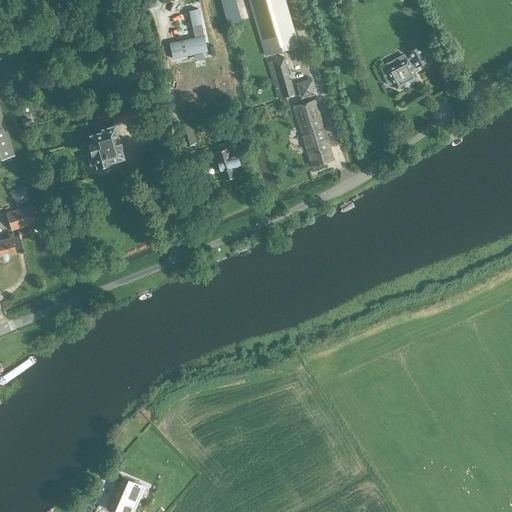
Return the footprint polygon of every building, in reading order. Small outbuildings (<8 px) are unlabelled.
[(235,0),(220,0),(228,26),(241,22),(235,0)] [(249,0),(266,55),(277,51),(298,45),(284,0),(249,0)] [(198,8),(188,11),(192,26),(202,23),(198,8)] [(204,35),(169,43),(173,58),(207,51),(204,35)] [(393,82),(397,89),(417,78),(411,66),(415,65),(416,66),(427,61),(419,45),(407,51),(411,58),(407,60),(407,58),(396,64),(394,63),(387,66),(388,68),(386,69),(388,73),(384,75),(389,84),(393,82)] [(444,45),(430,52),(434,59),(448,52),(444,45)] [(284,57),(267,61),(278,99),(295,94),(284,57)] [(314,77),(298,80),(301,97),(317,94),(314,77)] [(314,99),(293,106),(306,144),(305,144),(312,166),(333,159),(314,99)] [(0,107),(0,158),(14,155),(0,107)] [(87,154),(91,166),(97,164),(98,166),(109,162),(109,161),(123,157),(120,145),(121,145),(119,137),(118,138),(114,126),(103,129),(101,122),(89,125),(91,135),(90,135),(93,142),(90,143),(93,153),(87,154)] [(186,145),(193,143),(188,125),(181,128),(186,145)] [(215,152),(223,178),(225,178),(226,180),(228,181),(232,180),(233,178),(233,175),(235,175),(232,166),(239,165),(236,155),(229,156),(227,148),(215,152)] [(31,200),(28,185),(13,187),(16,203),(31,200)] [(32,204),(6,212),(11,229),(37,221),(32,204)] [(0,239),(0,257),(3,261),(7,259),(8,254),(23,249),(20,239),(41,233),(39,228),(0,239)] [(32,346),(0,366),(0,386),(1,389),(42,363),(32,346)] [(131,511),(137,499),(137,498),(143,485),(121,475),(119,487),(113,498),(108,510),(113,511),(131,511)]
